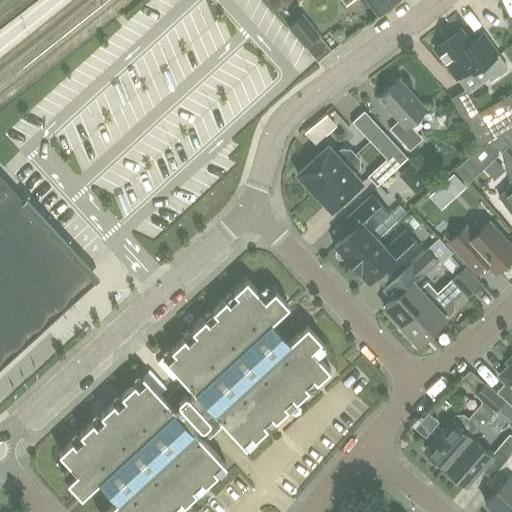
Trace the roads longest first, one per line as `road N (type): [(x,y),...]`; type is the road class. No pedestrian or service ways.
road 1 (residential): [(0,441),(250,212)]
road 2 (residential): [(250,212),(283,118),(437,0)]
road 3 (residential): [(420,389),(250,212)]
road 4 (residential): [(511,307),(420,389)]
